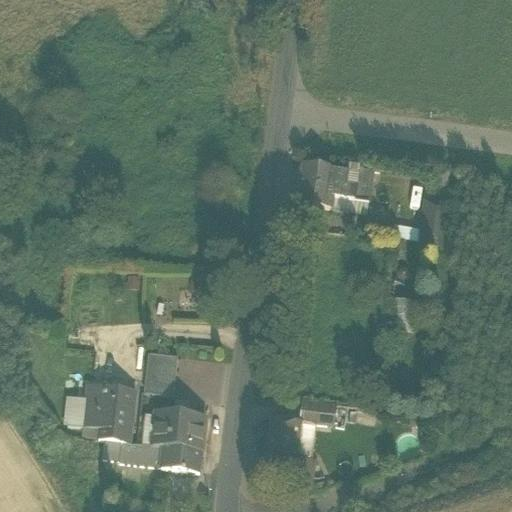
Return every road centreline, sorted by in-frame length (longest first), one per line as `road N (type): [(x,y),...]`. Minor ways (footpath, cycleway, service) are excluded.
road 1 (residential): [(228,511),(273,115)]
road 2 (unclassified): [(511,143),(273,115)]
